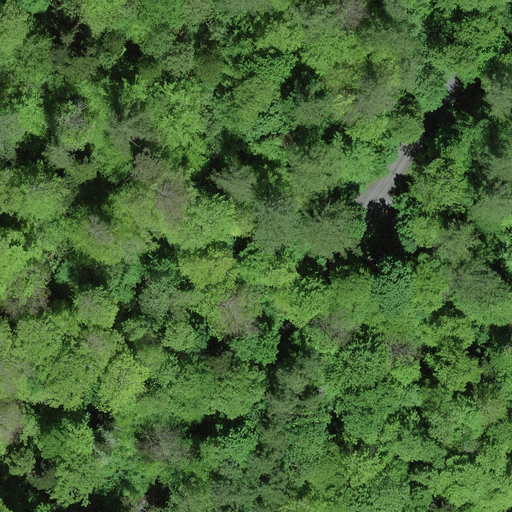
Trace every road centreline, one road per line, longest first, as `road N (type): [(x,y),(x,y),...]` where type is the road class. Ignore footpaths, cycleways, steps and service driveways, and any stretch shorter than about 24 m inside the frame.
road 1 (unclassified): [(511,5),(201,445),(143,511)]
road 2 (track): [(290,511),(307,420),(389,236),(393,214),(377,199)]
